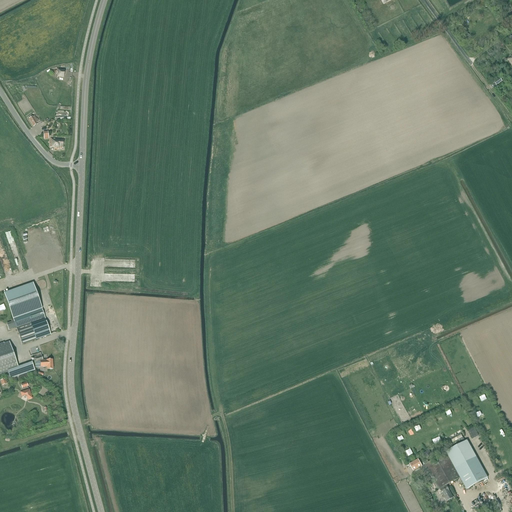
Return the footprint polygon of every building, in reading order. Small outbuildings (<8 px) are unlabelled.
[(29,119),(34,127),(37,124),(36,122),(38,121),(35,117),(33,118),(33,117),(29,119)] [(50,139),(50,148),(54,148),(54,150),(59,150),(59,148),(63,148),(63,140),(50,139)] [(33,283),(4,293),(13,319),(42,309),(33,283)] [(22,345),(51,335),(42,309),(13,319),(14,322),(7,325),(9,330),(16,328),(22,345)] [(10,379),(24,374),(22,366),(18,368),(9,342),(0,345),(0,374),(8,371),(10,379)] [(41,353),(33,356),(35,363),(40,362),(40,368),(47,367),(47,370),(53,369),(53,360),(43,360),(41,353)] [(29,390),(20,393),(22,397),(26,395),(27,399),(31,398),(29,390)] [(475,430),(469,433),(473,439),(479,436),(475,430)] [(427,460),(423,462),(425,464),(424,465),(439,490),(440,489),(444,487),(460,478),(467,490),(488,478),(477,458),(467,441),(446,452),(446,453),(429,462),(427,460)] [(422,467),(418,460),(409,464),(413,472),(422,467)] [(440,490),(442,495),(446,502),(453,498),(449,491),(448,489),(447,489),(446,486),(444,487),(440,489),(440,490)]
